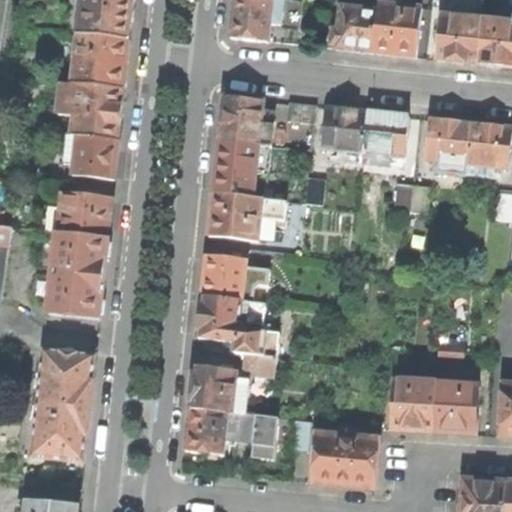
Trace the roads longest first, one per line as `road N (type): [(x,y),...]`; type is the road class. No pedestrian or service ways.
road 1 (residential): [(155,58),(106,489)]
road 2 (residential): [(160,493),(204,64)]
road 3 (residential): [(204,64),(511,98)]
road 4 (residential): [(349,511),(160,493)]
road 5 (residential): [(511,461),(458,457),(432,464),(397,511)]
